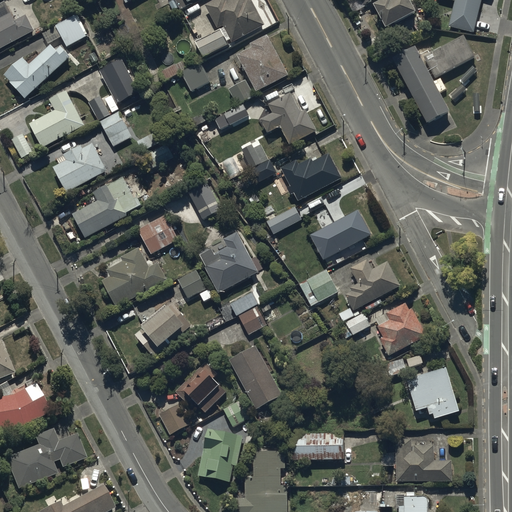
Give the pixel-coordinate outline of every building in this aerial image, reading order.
[(266,26),(251,0),(228,0),(228,1),(227,0),(217,0),(206,6),(218,28),(220,27),(222,30),(197,43),(206,58),(266,26)] [(389,29),(418,11),(411,0),(385,0),(375,6),(389,29)] [(477,32),(483,0),(450,0),(456,1),(451,26),(477,32)] [(0,49),(35,31),(27,15),(17,21),(6,1),(0,4),(0,49)] [(79,15),(56,26),(67,48),(89,37),(79,15)] [(290,76),(268,35),(251,44),(253,48),(238,56),(258,93),(290,76)] [(26,99),(71,57),(62,47),(58,51),(52,45),(31,64),(25,57),(4,76),(26,99)] [(416,46),(393,58),(428,124),(451,112),(416,46)] [(123,59),(100,71),(118,105),(141,93),(123,59)] [(182,74),(192,93),(213,81),(202,62),(188,70),(182,60),(145,80),(151,91),(182,74)] [(479,73),(474,67),(460,80),(465,85),(479,73)] [(247,80),(229,89),(238,106),(214,117),(221,131),(250,116),(244,103),(256,97),(247,80)] [(44,148),(85,126),(67,92),(50,101),(55,110),(31,124),(44,148)] [(301,112),(292,93),(269,104),(274,114),(262,120),(268,134),(282,128),(290,145),(318,132),(308,109),(301,112)] [(481,93),(473,93),(474,113),(482,112),(481,93)] [(100,123),(113,116),(102,96),(89,102),(100,123)] [(133,137),(120,113),(100,123),(113,148),(133,137)] [(210,122),(206,113),(188,121),(192,130),(210,122)] [(163,130),(138,143),(143,153),(168,140),(163,130)] [(34,154),(24,133),(9,140),(19,161),(34,154)] [(68,193),(108,172),(94,144),(85,149),(83,145),(64,155),(67,160),(54,167),(68,193)] [(176,158),(168,144),(146,156),(154,170),(176,158)] [(254,146),(243,151),(258,183),(279,174),(272,159),(270,160),(262,144),(255,147),(254,146)] [(300,202),(343,179),(330,153),(313,161),(312,159),(300,165),(298,160),(282,168),(291,186),(288,188),(292,196),(296,194),(300,202)] [(74,214),(86,238),(128,217),(127,213),(142,206),(138,197),(136,198),(126,178),(95,193),(99,201),(74,214)] [(209,183),(190,193),(204,221),(223,211),(209,183)] [(302,221),(295,207),(267,222),(274,235),(302,221)] [(373,235),(359,211),(311,236),(324,261),(373,235)] [(179,240),(166,216),(138,230),(151,255),(179,240)] [(206,268),(220,294),(260,273),(250,254),(238,233),(225,240),(229,248),(219,253),(223,260),(206,268)] [(112,278),(104,282),(118,309),(169,282),(159,263),(151,267),(141,248),(122,258),(124,262),(108,270),(112,278)] [(347,295),(354,310),(402,287),(390,262),(374,270),(369,259),(351,268),(359,284),(351,288),(353,292),(347,295)] [(198,270),(179,280),(189,299),(207,289),(198,270)] [(312,307),(340,292),(329,270),(300,285),(312,307)] [(261,306),(253,293),(231,306),(238,318),(240,317),(250,335),(269,325),(262,314),(272,309),(269,302),(261,306)] [(169,309),(167,306),(143,326),(145,328),(136,335),(155,359),(194,327),(180,309),(182,308),(177,303),(169,309)] [(390,356),(391,355),(429,337),(414,309),(410,311),(407,304),(376,320),(385,338),(382,340),(390,356)] [(340,314),(344,323),(355,317),(351,309),(340,314)] [(372,326),(365,313),(346,323),(348,325),(341,328),(346,339),(372,326)] [(0,378),(14,373),(1,341),(0,341),(0,378)] [(256,346),(230,361),(258,411),(284,396),(256,346)] [(386,377),(407,371),(404,359),(383,365),(386,377)] [(219,375),(207,362),(175,392),(188,405),(193,400),(206,414),(228,393),(221,385),(221,384),(216,378),(219,375)] [(461,412),(447,367),(407,380),(418,413),(429,409),(431,415),(434,414),(436,420),(461,412)] [(13,396),(0,398),(0,430),(23,427),(51,412),(36,384),(13,396)] [(252,417),(244,400),(224,409),(234,429),(245,423),(249,430),(255,427),(250,418),(252,417)] [(182,405),(161,415),(170,435),(191,425),(182,405)] [(35,436),(38,445),(6,458),(19,491),(58,475),(53,463),(59,460),(62,469),(87,459),(78,434),(59,441),(54,429),(35,436)] [(209,429),(209,430),(200,476),(232,482),(235,466),(238,467),(245,436),(209,429)] [(292,434),(293,461),(346,460),(346,432),(292,434)] [(415,446),(413,446),(413,439),(398,439),(398,482),(454,482),(454,461),(435,461),(435,446),(415,446)] [(237,499),(237,511),(289,511),(289,486),(282,486),(282,469),(286,469),(286,452),(255,453),(255,478),(246,478),(246,499),(237,499)] [(109,511),(115,509),(116,508),(103,485),(63,508),(59,501),(40,511),(109,511)] [(362,487),(326,487),(326,500),(349,500),(349,503),(354,503),(354,500),(362,500),(362,487)] [(400,511),(430,511),(430,500),(426,497),(416,497),(416,493),(407,493),(407,498),(405,498),(406,507),(400,507),(400,511)]
